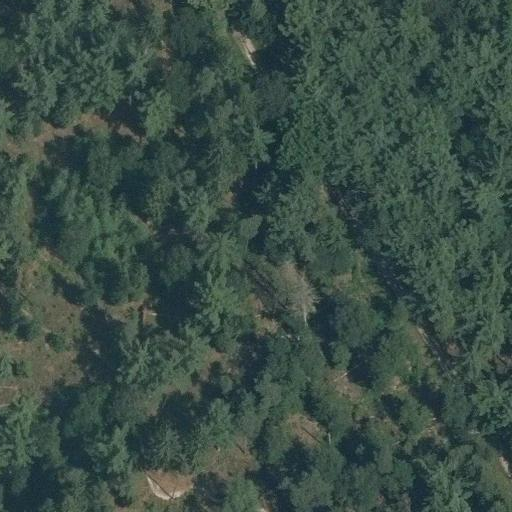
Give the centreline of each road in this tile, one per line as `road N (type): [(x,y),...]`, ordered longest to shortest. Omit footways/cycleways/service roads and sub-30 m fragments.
road 1 (track): [(486,436),(220,0)]
road 2 (track): [(0,108),(195,0)]
